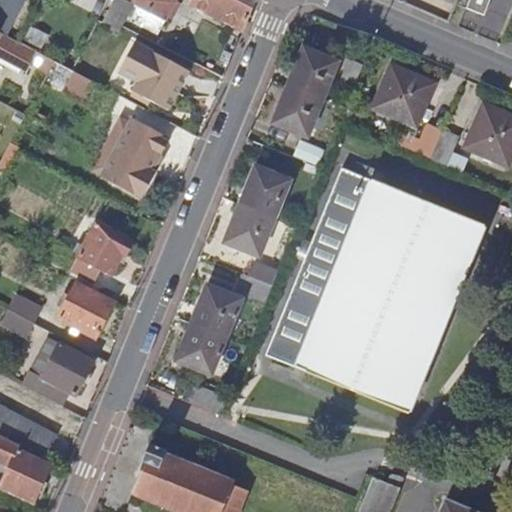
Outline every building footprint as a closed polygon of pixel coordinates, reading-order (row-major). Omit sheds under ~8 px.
[(0,0),(0,17),(11,23),(25,0),(0,0)] [(119,30),(125,17),(131,4),(164,20),(174,0),(111,0),(101,22),(119,30)] [(192,0),(191,3),(242,29),(253,0),(192,0)] [(483,16),(489,0),(468,0),(465,8),(483,16)] [(157,34),(164,20),(131,4),(125,17),(157,34)] [(48,70),(54,60),(0,31),(0,55),(25,69),(29,61),(44,69),(48,70)] [(167,109),(188,69),(134,41),(119,71),(138,81),(132,91),(167,109)] [(305,48),(290,84),(321,98),(336,60),(305,48)] [(340,80),(352,85),(361,64),(350,58),(340,80)] [(372,107),(414,125),(432,84),(389,66),(372,107)] [(307,133),(321,98),(290,84),(275,120),(307,133)] [(464,147),(505,165),(511,148),(511,118),(482,106),(464,147)] [(160,155),(169,138),(131,118),(101,175),(142,197),(155,171),(148,168),(156,153),(160,155)] [(406,135),(401,146),(430,159),(442,130),(425,123),(418,139),(406,135)] [(456,136),(442,130),(430,159),(444,165),(456,136)] [(256,167),(241,204),(273,216),(288,180),(256,167)] [(264,354),(407,412),(482,225),(341,167),(264,354)] [(258,252),(273,216),(241,204),(227,239),(258,252)] [(125,254),(132,240),(94,220),(69,269),(94,282),(101,267),(112,272),(122,254),(125,254)] [(248,276),(272,285),(278,269),(255,259),(248,276)] [(236,291),(265,302),(272,285),(248,276),(242,273),(236,291)] [(59,317),(95,336),(113,303),(76,283),(59,317)] [(207,286),(193,322),(224,335),(239,299),(207,286)] [(18,296),(11,307),(36,320),(42,308),(18,296)] [(209,371),(224,335),(193,322),(178,359),(209,371)] [(33,368),(25,383),(63,403),(69,392),(76,394),(94,361),(60,342),(43,374),(33,368)] [(197,386),(191,402),(220,414),(226,398),(197,386)] [(0,487),(34,502),(50,464),(17,450),(18,446),(0,438),(0,463),(9,468),(0,487)] [(238,511),(246,491),(232,485),(233,481),(164,454),(165,451),(148,445),(142,460),(145,462),(132,493),(179,511),(238,511)] [(395,470),(389,482),(401,487),(405,474),(395,470)] [(390,511),(401,487),(389,482),(376,477),(361,511),(390,511)] [(439,511),(474,511),(445,499),(439,511)]
